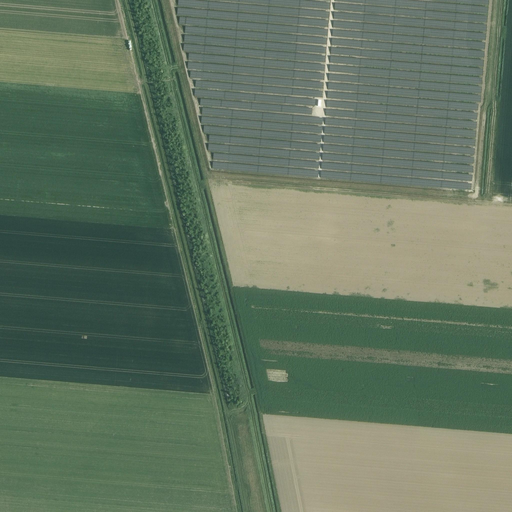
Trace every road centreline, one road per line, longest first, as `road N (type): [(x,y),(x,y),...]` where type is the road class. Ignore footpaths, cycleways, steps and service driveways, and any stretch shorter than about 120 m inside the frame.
road 1 (track): [(151,0),(271,511)]
road 2 (track): [(244,511),(124,0)]
